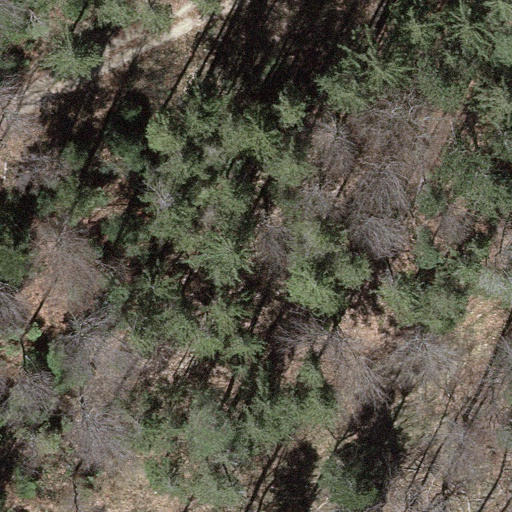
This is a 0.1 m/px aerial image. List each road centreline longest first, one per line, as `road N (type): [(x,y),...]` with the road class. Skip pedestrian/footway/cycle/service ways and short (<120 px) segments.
road 1 (track): [(210,511),(511,299)]
road 2 (track): [(0,107),(246,0)]
